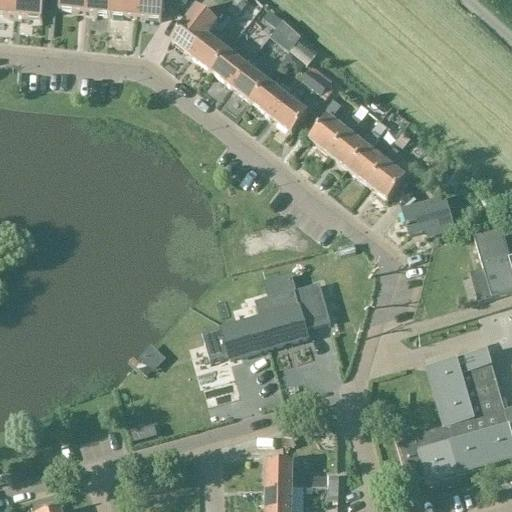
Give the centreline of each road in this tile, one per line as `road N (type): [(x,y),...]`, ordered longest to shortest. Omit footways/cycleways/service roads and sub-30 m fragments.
road 1 (residential): [(352,416),(386,298),(386,260),(153,79),(0,58)]
road 2 (residential): [(352,416),(311,413),(207,442)]
